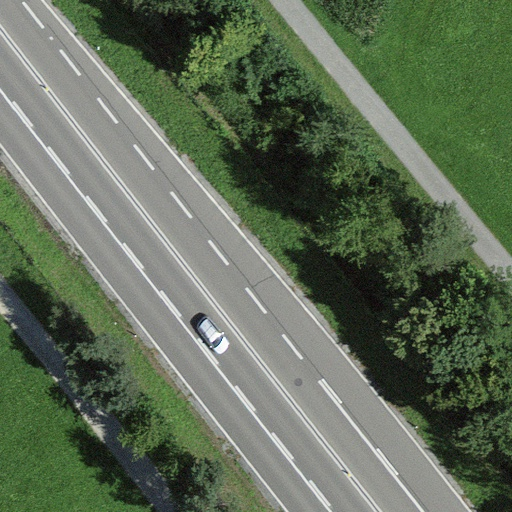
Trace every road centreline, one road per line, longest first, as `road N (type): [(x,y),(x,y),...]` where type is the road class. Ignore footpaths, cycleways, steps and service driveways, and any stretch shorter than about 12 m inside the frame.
road 1 (trunk): [(0,32),(377,511)]
road 2 (track): [(511,277),(286,0)]
road 3 (track): [(0,285),(175,511)]
